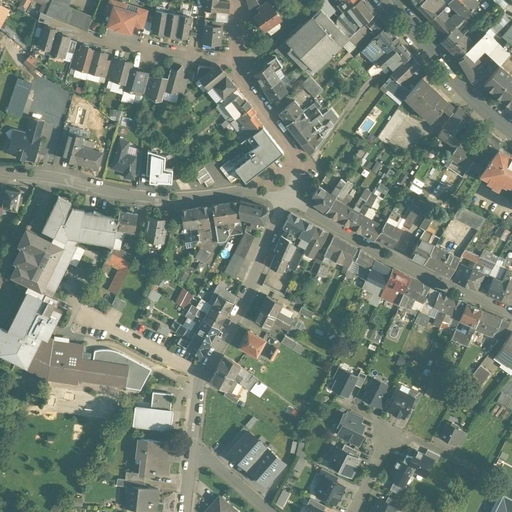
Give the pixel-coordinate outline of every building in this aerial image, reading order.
[(44,0),(25,0),(41,6),(39,13),(45,15),(50,2),(44,0)] [(92,19),(66,8),(69,0),(50,0),(50,2),(45,15),(53,18),(87,32),(92,19)] [(127,5),(111,0),(109,0),(105,15),(111,16),(114,7),(125,10),(127,5)] [(218,0),(205,0),(204,6),(204,10),(219,12),(219,11),(228,12),(229,3),(218,1),(218,0)] [(255,0),(246,0),(249,13),(256,8),(259,6),(255,0)] [(259,6),(256,8),(260,13),(271,6),(276,3),(274,0),(268,0),(262,4),(259,6)] [(288,10),(281,0),(274,0),(275,1),(285,16),(291,12),(289,9),(288,10)] [(328,0),(326,1),(326,2),(331,8),(337,4),(344,13),(349,9),(359,0),(328,0)] [(364,0),(359,0),(349,9),(362,26),(375,13),(364,0)] [(423,0),(417,7),(430,21),(436,14),(434,12),(444,1),(442,0),(423,0)] [(475,0),(450,0),(448,3),(458,13),(463,18),(479,3),(475,0)] [(344,13),(337,18),(331,11),(333,10),(331,8),(326,2),(322,5),(302,24),(280,45),(309,76),(340,46),(347,40),(349,39),(362,26),(349,9),(344,13)] [(125,10),(114,7),(111,16),(108,26),(115,28),(115,29),(122,31),(122,30),(130,33),(132,25),(136,14),(135,14),(137,8),(127,5),(125,10)] [(446,5),(436,14),(441,20),(445,16),(451,10),(451,9),(446,5)] [(260,13),(254,17),(264,31),(280,20),(271,6),(260,13)] [(148,11),(137,8),(135,14),(136,14),(132,25),(143,28),(148,11)] [(164,13),(155,12),(152,31),(160,33),(164,33),(167,14),(164,13)] [(502,15),(485,32),(490,37),(509,18),(510,16),(506,12),(502,16),(502,15)] [(45,15),(39,13),(37,20),(51,24),(53,18),(45,15)] [(362,26),(349,39),(356,47),(371,32),(373,31),(381,21),(375,13),(362,26)] [(449,19),(438,30),(445,37),(454,28),(463,18),(458,13),(454,14),(449,19)] [(175,15),(167,14),(164,33),(172,35),(176,35),(179,16),(175,15)] [(228,15),(219,14),(218,22),(227,23),(228,15)] [(436,14),(430,21),(435,26),(441,20),(436,14)] [(183,16),(179,16),(176,35),(180,36),(187,37),(191,18),(183,16)] [(441,20),(435,26),(438,30),(449,19),(445,16),(441,20)] [(490,37),(493,39),(511,21),(509,18),(490,37)] [(151,23),(146,21),(143,33),(148,34),(151,23)] [(381,21),(373,31),(371,32),(375,37),(386,26),(381,21)] [(39,54),(1,22),(0,24),(0,28),(30,55),(35,59),(39,54)] [(511,24),(502,36),(505,39),(502,42),(505,44),(502,47),(509,53),(510,51),(511,47),(511,24)] [(56,30),(43,26),(38,44),(44,48),(44,49),(45,49),(51,50),(56,30)] [(222,28),(204,26),(202,43),(220,45),(222,28)] [(399,42),(386,26),(375,37),(361,51),(374,64),(377,62),(386,53),(392,48),(399,42)] [(445,37),(440,42),(448,50),(462,35),(454,28),(445,37)] [(485,32),(475,42),(483,49),(488,54),(497,43),(493,39),(490,37),(485,32)] [(69,37),(55,33),(51,50),(50,53),(55,55),(55,56),(56,56),(57,55),(63,57),(69,37)] [(462,35),(448,50),(457,59),(467,50),(473,44),(463,35),(462,35)] [(76,41),(70,40),(67,52),(73,53),(74,49),(76,41)] [(351,45),(347,40),(340,46),(345,51),(351,45)] [(399,42),(386,53),(377,62),(383,69),(388,64),(395,72),(411,56),(399,42)] [(473,44),(467,50),(457,59),(467,75),(477,67),(481,64),(476,57),(483,49),(475,42),(473,44)] [(502,47),(497,43),(488,54),(495,60),(499,64),(509,53),(502,47)] [(88,47),(81,45),(80,51),(76,63),(75,68),(81,69),(81,70),(82,71),(82,70),(88,71),(94,51),(88,49),(88,47)] [(280,46),(274,50),(278,55),(284,50),(280,46)] [(80,51),(74,49),(73,53),(71,61),(76,63),(80,51)] [(284,50),(278,55),(282,59),(288,54),(284,50)] [(94,51),(88,71),(101,75),(104,61),(106,54),(94,51)] [(348,53),(337,63),(343,68),(353,58),(348,53)] [(35,59),(30,55),(23,63),(33,71),(39,63),(35,59)] [(395,72),(391,75),(401,84),(419,65),(411,56),(395,72)] [(275,58),(263,66),(264,68),(253,75),(263,90),(279,79),(274,72),(282,67),(275,58)] [(117,62),(111,60),(110,63),(106,76),(106,78),(112,79),(117,62)] [(131,63),(117,60),(117,62),(112,79),(125,83),(129,69),(131,63)] [(495,60),(491,65),(490,64),(481,74),(482,74),(481,75),(483,77),(484,76),(487,78),(489,76),(487,73),(492,68),(494,70),(498,65),(499,64),(495,60)] [(110,63),(104,61),(101,75),(106,76),(110,63)] [(374,64),(367,71),(370,77),(377,74),(383,69),(377,62),(374,64)] [(213,68),(198,66),(196,78),(200,79),(208,88),(212,86),(225,75),(217,65),(213,68)] [(511,103),(511,76),(498,65),(494,70),(484,82),(494,90),(493,91),(501,97),(502,96),(511,104),(511,103)] [(176,71),(170,69),(167,78),(164,89),(177,93),(181,79),(183,73),(181,66),(176,71)] [(477,67),(467,75),(471,81),(474,78),(476,80),(481,75),(482,74),(481,74),(477,67)] [(75,68),(73,74),(75,76),(84,79),(86,78),(88,71),(82,70),(82,71),(81,70),(81,69),(75,68)] [(143,73),(129,69),(125,83),(124,89),(138,92),(142,75),(143,73)] [(148,77),(142,75),(138,92),(143,94),(144,93),(147,79),(148,77)] [(225,75),(212,86),(215,89),(223,98),(236,87),(225,75)] [(391,75),(383,85),(388,89),(389,88),(402,100),(406,97),(409,92),(401,84),(391,75)] [(322,90),(309,76),(301,84),(314,98),(322,90)] [(161,79),(155,77),(153,81),(150,94),(149,97),(154,102),(161,101),(164,89),(167,78),(161,77),(161,79)] [(153,81),(147,79),(144,93),(150,94),(153,81)] [(187,80),(181,79),(177,93),(183,94),(187,80)] [(279,79),(263,90),(271,102),(287,91),(279,79)] [(448,103),(422,79),(409,92),(406,97),(432,121),(437,115),(448,103)] [(28,88),(16,84),(5,115),(17,119),(28,88)] [(212,86),(208,88),(205,90),(209,95),(214,91),(215,89),(212,86)] [(237,89),(226,98),(222,102),(225,105),(231,101),(240,93),(237,89)] [(240,93),(231,101),(234,105),(231,108),(233,111),(236,114),(237,117),(251,106),(240,93)] [(231,101),(225,105),(230,112),(233,111),(231,108),(234,105),(231,101)] [(294,102),(285,108),(286,109),(279,114),(287,124),(302,112),(294,102)] [(319,108),(315,102),(309,107),(313,112),(317,109),(317,110),(319,108)] [(455,109),(448,103),(437,115),(445,122),(455,109)] [(251,106),(237,117),(239,119),(244,125),(247,122),(251,127),(259,121),(253,114),(255,112),(251,106)] [(457,107),(441,128),(442,129),(437,135),(455,148),(460,141),(453,136),(459,127),(465,126),(471,118),(457,107)] [(407,115),(397,108),(377,138),(386,145),(407,115)] [(313,112),(306,117),(310,122),(320,113),(317,110),(317,109),(313,112)] [(287,124),(286,125),(294,135),(310,122),(306,117),(302,112),(287,124)] [(320,113),(310,122),(313,126),(324,118),(320,113)] [(17,119),(5,115),(4,120),(16,124),(17,119)] [(43,122),(31,118),(27,133),(39,137),(43,122)] [(330,120),(322,127),(325,130),(326,129),(328,132),(333,124),(330,120)] [(251,127),(248,129),(251,134),(262,125),(259,121),(251,127)] [(247,122),(244,125),(241,126),(245,132),(248,129),(251,127),(247,122)] [(310,122),(294,135),(301,144),(317,131),(313,126),(310,122)] [(245,182),(283,152),(262,125),(251,134),(259,143),(248,152),(251,156),(235,168),(240,175),(245,182)] [(317,131),(301,144),(309,154),(322,137),(320,134),(325,130),(322,127),(317,131)] [(486,129),(477,141),(480,143),(488,131),(486,129)] [(27,133),(20,131),(18,139),(12,137),(8,152),(17,155),(16,157),(24,159),(25,155),(34,157),(40,137),(39,137),(27,133)] [(502,141),(488,131),(480,143),(486,148),(482,153),(484,154),(490,158),(497,148),(502,141)] [(62,156),(61,158),(76,163),(81,147),(83,138),(68,133),(66,139),(62,156)] [(66,139),(61,138),(56,155),(62,156),(66,139)] [(129,141),(119,139),(116,151),(125,153),(129,141)] [(468,145),(462,153),(459,158),(454,155),(447,167),(462,178),(470,165),(475,155),(471,153),(473,149),(468,145)] [(102,153),(81,147),(76,163),(97,168),(102,153)] [(361,147),(354,157),(358,160),(365,150),(361,147)] [(462,153),(455,148),(442,167),(445,169),(447,167),(454,155),(459,158),(462,153)] [(511,155),(497,148),(490,158),(486,163),(481,172),(479,174),(487,178),(486,181),(491,183),(492,182),(499,185),(500,182),(505,185),(507,181),(511,183),(511,155)] [(149,182),(172,183),(172,170),(164,169),(165,156),(147,150),(146,174),(150,174),(149,182)] [(125,153),(116,151),(111,168),(124,171),(124,177),(133,178),(134,174),(135,156),(125,153)] [(481,159),(475,155),(470,165),(472,166),(474,168),(475,168),(481,172),(486,163),(490,158),(484,154),(481,159)] [(230,182),(240,175),(235,168),(228,160),(219,167),(230,182)] [(376,160),(373,169),(381,172),(384,163),(376,160)] [(472,166),(470,165),(462,178),(447,167),(445,169),(462,180),(466,175),(470,177),(475,168),(474,168),(472,171),(470,169),(472,166)] [(204,167),(194,174),(200,183),(203,181),(210,177),(204,167)] [(213,182),(210,177),(203,181),(206,186),(213,182)] [(338,177),(334,184),(336,185),(341,188),(346,182),(338,177)] [(322,180),(318,186),(330,194),(336,185),(334,184),(326,179),(325,181),(322,180)] [(346,182),(341,188),(334,199),(346,206),(351,198),(345,194),(351,185),(346,182)] [(330,194),(318,186),(311,196),(316,199),(313,204),(325,212),(334,199),(341,188),(336,185),(330,194)] [(20,192),(6,189),(5,193),(2,206),(2,207),(16,210),(20,192)] [(363,190),(351,209),(357,212),(369,194),(363,190)] [(31,193),(31,208),(49,208),(49,193),(31,193)] [(58,196),(42,230),(50,234),(54,236),(63,219),(66,220),(72,208),(69,207),(71,202),(58,196)] [(369,196),(360,209),(366,212),(374,199),(369,196)] [(346,206),(334,199),(325,212),(337,219),(346,206)] [(418,200),(403,225),(408,228),(424,203),(418,200)] [(237,201),(224,204),(227,219),(239,217),(237,201)] [(263,207),(243,202),(247,219),(251,220),(249,226),(255,227),(256,221),(265,224),(265,223),(267,213),(263,207)] [(224,204),(211,206),(214,222),(219,221),(227,219),(224,204)] [(351,209),(346,206),(337,219),(349,226),(358,212),(357,212),(351,209)] [(485,218),(460,206),(453,217),(478,229),(485,218)] [(45,261),(32,286),(52,296),(62,275),(64,276),(67,270),(65,269),(76,246),(76,245),(74,244),(76,239),(79,239),(83,213),(84,209),(72,207),(72,208),(66,220),(63,219),(54,236),(51,241),(44,256),(45,256),(43,261),(45,261)] [(206,207),(194,209),(196,224),(204,223),(209,222),(206,207)] [(387,208),(382,216),(387,219),(392,211),(387,208)] [(194,209),(181,211),(184,227),(196,224),(194,209)] [(360,209),(358,212),(370,219),(373,216),(366,212),(360,209)] [(92,213),(88,212),(87,214),(83,213),(79,239),(104,244),(111,247),(112,246),(113,245),(113,243),(114,236),(116,229),(118,218),(102,215),(97,212),(97,213),(94,211),(93,213),(92,212),(92,213)] [(137,215),(119,211),(118,218),(116,229),(122,230),(133,232),(137,215)] [(358,212),(349,226),(362,233),(370,219),(358,212)] [(302,219),(290,213),(283,227),(294,234),(302,219)] [(426,215),(419,226),(425,230),(432,219),(426,215)] [(167,220),(148,217),(143,240),(163,243),(167,220)] [(241,226),(239,217),(227,219),(228,228),(241,226)] [(227,219),(219,221),(221,222),(223,229),(228,228),(227,219)] [(315,227),(302,219),(294,234),(303,238),(308,241),(315,227)] [(378,224),(370,219),(362,233),(374,239),(375,238),(382,226),(378,224)] [(219,221),(214,222),(215,230),(223,229),(221,222),(219,221)] [(401,230),(385,221),(383,225),(382,226),(375,238),(392,247),(401,230)] [(209,222),(204,223),(202,226),(203,233),(210,231),(209,222)] [(185,236),(198,233),(196,224),(184,227),(185,236)] [(228,228),(229,235),(242,233),(241,226),(228,228)] [(500,226),(494,235),(505,240),(510,231),(500,226)] [(327,233),(315,227),(308,241),(317,246),(320,247),(327,233)] [(48,239),(26,228),(18,245),(21,246),(14,262),(17,263),(11,276),(29,284),(26,290),(27,291),(30,292),(32,286),(45,261),(43,261),(45,256),(44,256),(51,241),(48,239)] [(223,229),(215,230),(217,237),(229,235),(228,228),(223,229)] [(203,233),(198,233),(199,240),(206,239),(211,238),(210,231),(203,233)] [(244,232),(233,253),(244,259),(254,236),(244,232)] [(198,233),(185,236),(186,242),(199,240),(198,233)] [(439,238),(432,234),(428,242),(433,245),(434,245),(439,238)] [(291,240),(281,235),(273,252),(275,253),(282,256),(290,243),(291,240)] [(356,248),(333,236),(324,254),(325,254),(344,264),(348,267),(352,259),(351,258),(356,248)] [(419,237),(409,256),(423,263),(433,245),(428,242),(419,237)] [(308,241),(303,238),(299,245),(301,246),(304,248),(308,241)] [(163,243),(143,240),(142,246),(161,250),(163,243)] [(317,246),(308,241),(304,248),(303,251),(312,256),(317,246)] [(290,243),(282,256),(283,256),(288,259),(295,246),(290,243)] [(434,245),(433,245),(423,263),(443,274),(453,255),(434,245)] [(118,249),(112,246),(111,247),(104,262),(118,269),(108,290),(116,295),(134,257),(118,249)] [(206,251),(200,248),(194,257),(200,261),(206,251)] [(375,259),(359,250),(355,260),(363,265),(370,269),(375,259)] [(480,256),(464,250),(461,255),(475,261),(477,262),(480,256)] [(206,251),(200,261),(205,264),(211,254),(206,251)] [(325,254),(324,254),(320,252),(311,275),(315,277),(325,254)] [(244,259),(233,253),(230,260),(241,265),(244,259)] [(282,256),(275,253),(270,267),(283,272),(288,259),(283,256),(282,256)] [(453,255),(443,274),(449,277),(459,258),(453,255)] [(495,263),(480,256),(477,262),(479,263),(492,269),(495,263)] [(390,267),(375,259),(370,269),(385,277),(386,277),(390,267)] [(241,265),(230,260),(227,266),(238,271),(241,265)] [(477,262),(475,261),(471,268),(473,269),(475,270),(479,263),(477,262)] [(348,267),(344,264),(340,274),(345,275),(348,267)] [(471,268),(460,264),(452,279),(463,284),(473,269),(471,268)] [(370,269),(363,265),(359,275),(361,277),(366,279),(370,269)] [(238,271),(227,266),(224,272),(234,278),(238,271)] [(385,277),(370,269),(366,279),(381,286),(385,277)] [(388,278),(386,283),(391,286),(398,272),(392,269),(388,278)] [(473,269),(463,284),(475,289),(483,274),(475,270),(473,269)] [(181,270),(176,279),(184,284),(189,275),(181,270)] [(511,273),(506,271),(502,281),(507,283),(510,276),(511,273)] [(411,278),(398,272),(391,286),(403,292),(411,278)] [(511,276),(510,276),(507,283),(501,298),(511,302),(511,276)] [(502,281),(492,277),(485,294),(500,300),(501,298),(507,283),(502,281)] [(423,284),(411,278),(403,292),(409,295),(415,298),(423,284)] [(391,286),(386,283),(384,288),(381,295),(398,304),(403,292),(391,286)] [(429,287),(423,284),(415,298),(423,301),(429,287)] [(52,296),(32,286),(30,292),(27,291),(7,331),(11,333),(9,338),(7,337),(1,349),(0,350),(0,354),(27,368),(27,367),(26,367),(28,365),(42,337),(47,339),(61,312),(52,308),(57,299),(52,296)] [(423,301),(422,303),(426,304),(432,307),(439,292),(429,287),(423,301)] [(182,289),(177,298),(188,303),(192,295),(182,289)] [(219,291),(215,289),(210,298),(214,301),(218,294),(219,295),(220,292),(219,291)] [(409,295),(403,292),(398,304),(404,306),(409,295)] [(451,297),(439,292),(432,307),(439,310),(445,312),(451,297)] [(219,295),(218,294),(214,301),(212,305),(226,314),(233,303),(219,295)] [(282,304),(267,296),(260,308),(276,317),(278,311),(282,304)] [(125,302),(115,297),(110,307),(120,312),(125,302)] [(466,303),(451,297),(445,312),(451,315),(460,318),(466,303)] [(209,309),(211,305),(199,298),(197,302),(209,309)] [(192,303),(191,306),(190,305),(187,310),(193,313),(194,314),(195,313),(198,307),(192,303)] [(426,304),(422,303),(410,331),(422,335),(430,316),(427,315),(429,311),(424,308),(426,304)] [(482,310),(466,303),(460,318),(459,320),(470,325),(474,327),(478,318),(482,310)] [(212,305),(211,305),(209,309),(203,318),(203,319),(218,328),(226,314),(212,305)] [(302,307),(299,312),(308,317),(311,312),(302,307)] [(276,317),(260,308),(253,321),(269,329),(273,322),(276,317)] [(404,311),(398,308),(393,318),(399,321),(404,311)] [(193,313),(187,310),(184,315),(190,319),(193,313)] [(445,312),(439,310),(433,326),(438,329),(441,321),(445,312)] [(501,318),(482,310),(478,318),(489,323),(484,331),(491,336),(497,327),(501,318)] [(292,319),(278,311),(276,317),(289,324),(292,319)] [(451,315),(445,312),(441,321),(447,324),(451,315)] [(194,314),(193,313),(190,319),(196,322),(190,331),(195,334),(203,319),(194,314)] [(289,324),(276,317),(273,322),(288,331),(291,325),(289,324)] [(489,323),(478,318),(474,327),(475,327),(474,329),(481,332),(482,330),(484,331),(489,323)] [(510,322),(501,318),(497,327),(491,336),(498,340),(510,322)] [(218,328),(203,319),(195,334),(210,342),(218,328)] [(297,322),(292,319),(289,324),(291,325),(294,327),(297,322)] [(186,329),(179,324),(176,329),(177,329),(176,332),(182,335),(186,329)] [(288,331),(287,333),(291,335),(295,327),(294,327),(291,325),(288,331)] [(7,331),(0,327),(0,348),(1,349),(7,337),(9,338),(11,333),(7,331)] [(374,340),(377,331),(367,327),(364,336),(374,340)] [(265,341),(247,331),(238,347),(256,356),(262,346),(265,341)] [(455,331),(452,339),(467,346),(470,337),(455,331)] [(511,332),(495,356),(511,367),(511,332)] [(210,342),(195,334),(189,343),(186,349),(201,357),(210,342)] [(297,343),(285,336),(280,342),(292,350),(297,343)] [(47,339),(42,337),(28,365),(26,367),(27,367),(27,368),(48,378),(53,342),(47,339)] [(189,343),(180,337),(176,343),(186,349),(189,343)] [(88,361),(81,360),(82,354),(83,346),(53,341),(53,342),(48,378),(77,383),(78,379),(125,386),(128,368),(92,362),(88,361)] [(273,345),(265,341),(262,346),(270,350),(272,346),(273,345)] [(270,350),(266,358),(271,361),(277,349),(272,346),(270,350)] [(151,370),(120,353),(115,352),(111,350),(107,350),(103,350),(98,350),(94,351),(92,362),(128,368),(125,386),(125,388),(140,391),(151,370)] [(232,360),(223,356),(216,369),(233,378),(240,366),(232,360)] [(491,373),(480,365),(472,375),(476,379),(471,386),(477,390),(491,373)] [(357,377),(338,367),(333,377),(336,378),(331,388),(347,396),(353,384),(357,377)] [(233,378),(216,369),(210,381),(226,390),(227,390),(233,378)] [(359,372),(357,377),(353,384),(360,388),(366,375),(359,372)] [(257,379),(252,376),(244,387),(249,390),(257,379)] [(233,378),(227,390),(231,393),(232,392),(238,382),(233,378)] [(386,385),(373,379),(370,384),(367,385),(366,388),(367,391),(363,399),(376,405),(383,391),(386,385)] [(260,380),(254,391),(263,396),(269,385),(260,380)] [(244,387),(242,385),(237,390),(245,396),(249,390),(244,387)] [(227,390),(226,390),(223,396),(236,403),(239,397),(232,392),(231,393),(227,390)] [(410,397),(398,390),(388,410),(393,413),(393,414),(399,417),(399,416),(403,418),(408,407),(413,398),(410,397)] [(422,394),(414,390),(410,397),(413,398),(408,407),(413,410),(422,394)] [(389,393),(383,391),(376,405),(382,408),(389,393)] [(511,396),(501,391),(495,402),(511,410),(511,396)] [(172,395),(152,392),(150,409),(170,411),(172,395)] [(150,409),(134,407),(132,426),(171,431),(173,411),(170,411),(150,409)] [(362,417),(348,410),(345,416),(352,419),(352,420),(359,424),(362,417)] [(345,416),(343,415),(338,426),(341,427),(337,434),(358,444),(363,434),(360,433),(364,426),(359,424),(352,420),(352,419),(345,416)] [(446,423),(440,437),(454,445),(455,444),(461,431),(458,429),(459,427),(451,423),(450,425),(446,423)] [(467,433),(461,431),(455,444),(460,446),(467,433)] [(228,453),(246,470),(265,448),(247,432),(228,453)] [(166,443),(138,439),(136,457),(145,458),(144,465),(140,465),(139,474),(144,475),(152,476),(153,473),(167,475),(169,463),(164,463),(166,443)] [(305,443),(298,443),(295,455),(303,460),(305,453),(302,452),(305,443)] [(360,452),(344,444),(341,449),(348,453),(357,458),(360,452)] [(341,449),(337,447),(328,464),(343,472),(342,472),(351,477),(359,459),(357,458),(348,453),(341,449)] [(246,470),(265,486),(284,465),(265,448),(246,470)] [(439,456),(427,450),(424,455),(433,460),(437,462),(439,456)] [(402,462),(397,460),(388,478),(394,481),(402,485),(407,474),(410,475),(413,471),(425,477),(433,460),(424,455),(415,451),(412,457),(406,454),(402,462)] [(337,477),(321,469),(318,474),(324,477),(335,482),(337,477)] [(139,474),(125,472),(124,480),(126,480),(143,482),(144,475),(139,474)] [(324,477),(315,495),(335,504),(344,486),(335,482),(324,477)] [(143,482),(126,480),(125,487),(131,488),(131,487),(142,488),(143,482)] [(402,485),(394,481),(390,490),(402,496),(406,487),(402,485)] [(142,488),(131,487),(131,488),(128,509),(154,511),(157,490),(142,488)] [(274,503),(280,507),(288,492),(282,488),(274,503)] [(511,511),(511,499),(502,494),(493,511),(511,511)] [(236,511),(218,496),(205,511),(236,511)] [(404,505),(387,497),(385,502),(396,508),(395,508),(401,511),(404,505)] [(326,507),(310,498),(307,504),(312,507),(312,506),(323,511),(326,507)] [(385,502),(378,499),(371,511),(393,511),(395,508),(396,508),(385,502)]
